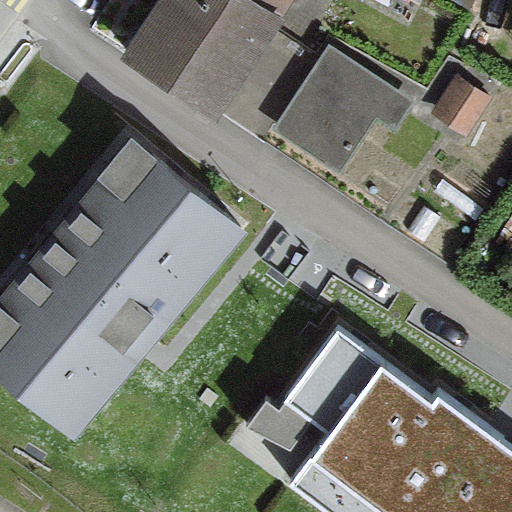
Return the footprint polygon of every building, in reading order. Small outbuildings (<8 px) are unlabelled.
[(104,0),(86,28),(207,109),(232,73),(224,67),(257,17),(264,7),(252,0),(104,0)] [(252,0),(264,7),(257,17),(267,24),(283,0),(252,0)] [(385,90),(328,53),(277,131),(333,169),(385,90)] [(0,319),(0,372),(75,432),(230,239),(129,158),(0,319)] [(511,511),(511,460),(439,407),(433,415),(379,375),(298,484),(336,511),(511,511)]
